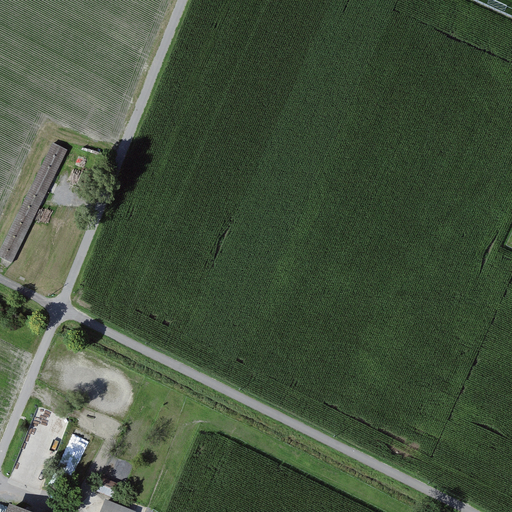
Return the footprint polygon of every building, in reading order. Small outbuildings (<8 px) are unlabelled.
[(69,149),(55,142),(0,256),(15,263),(69,149)] [(15,476),(27,477),(28,462),(17,461),(15,476)] [(120,483),(104,477),(99,491),(115,497),(120,483)] [(140,511),(141,511),(108,499),(103,511),(140,511)] [(34,511),(11,503),(7,511),(34,511)]
